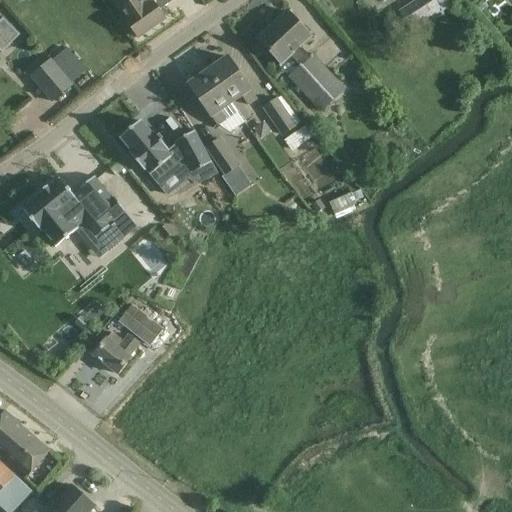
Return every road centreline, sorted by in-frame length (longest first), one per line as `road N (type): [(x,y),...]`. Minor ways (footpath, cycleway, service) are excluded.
road 1 (residential): [(0,175),(235,0)]
road 2 (secondary): [(175,511),(0,374)]
